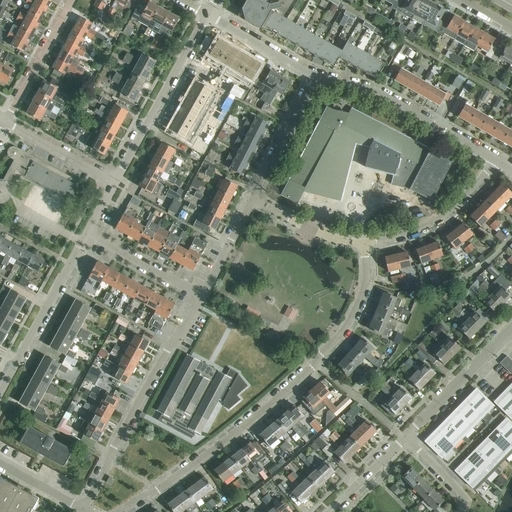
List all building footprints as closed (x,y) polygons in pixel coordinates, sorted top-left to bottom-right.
[(27,0),(26,3),(32,7),(29,11),(42,18),(46,10),(28,0),(27,0)] [(28,0),(46,10),(51,1),(49,0),(28,0)] [(246,0),(242,9),(245,21),(260,30),(262,26),(272,32),(273,30),(277,33),(276,34),(277,35),(286,19),(267,8),(272,0),(246,0)] [(385,0),(392,4),(391,7),(397,10),(402,0),(385,0)] [(402,0),(397,10),(412,19),(423,0),(422,0),(402,0)] [(426,0),(425,2),(423,0),(412,19),(422,24),(424,21),(433,6),(434,4),(433,4),(432,2),(430,1),(428,1),(426,0)] [(149,27),(152,21),(160,8),(149,2),(146,8),(138,4),(131,18),(149,27)] [(424,21),(422,24),(438,34),(444,23),(439,20),(444,10),(443,10),(443,8),(440,6),(438,7),(437,6),(436,8),(433,6),(424,21)] [(110,7),(107,14),(112,16),(116,10),(110,7)] [(370,7),(367,13),(372,16),(375,10),(370,7)] [(149,28),(152,30),(158,33),(169,13),(160,8),(152,21),(149,27),(149,28)] [(27,16),(20,13),(18,16),(37,27),(42,18),(29,11),(27,16)] [(373,16),(388,25),(390,21),(375,12),(373,16)] [(169,13),(158,33),(160,34),(165,37),(169,30),(172,32),(179,19),(169,13)] [(344,14),(338,24),(344,27),(349,17),(344,14)] [(16,20),(23,23),(20,28),(33,35),(37,27),(18,16),(16,20)] [(444,23),(438,34),(442,36),(443,34),(455,40),(457,35),(465,22),(454,16),(448,25),(444,23)] [(96,32),(89,29),(92,24),(80,17),(75,26),(94,36),(96,32)] [(286,19),(277,35),(279,36),(279,35),(286,39),(286,40),(287,40),(295,24),(286,19)] [(465,46),(475,28),(465,22),(457,35),(455,40),(465,46)] [(295,24),(287,40),(288,41),(289,41),(295,45),(296,45),(305,30),(295,24)] [(86,36),(92,39),(94,36),(75,26),(70,34),(83,41),(86,36)] [(134,30),(127,26),(123,32),(130,36),(134,30)] [(148,27),(144,34),(149,37),(152,30),(149,28),(148,27)] [(17,33),(11,30),(9,33),(28,44),(33,35),(20,28),(17,33)] [(474,51),(477,46),(485,34),(475,28),(465,46),(474,51)] [(305,30),(296,45),(298,46),(305,50),(305,51),(314,35),(305,30)] [(96,32),(94,36),(99,39),(103,41),(105,37),(101,35),(96,32)] [(14,40),(11,45),(23,52),(28,44),(9,33),(7,37),(14,40)] [(86,49),(80,46),(83,41),(70,34),(66,43),(85,53),(86,49)] [(487,52),(485,56),(491,59),(497,49),(491,46),(495,39),(485,34),(477,46),(487,52)] [(153,47),(161,52),(164,46),(161,44),(165,37),(160,35),(153,47)] [(314,35),(305,51),(307,52),(307,51),(314,55),(314,56),(315,56),(324,40),(314,35)] [(218,40),(206,61),(227,73),(239,52),(218,40)] [(324,40),(315,56),(317,57),(324,61),(323,61),(324,61),(333,46),(324,40)] [(342,51),(338,58),(339,58),(340,59),(347,63),(348,63),(357,48),(347,42),(342,51)] [(432,42),(429,47),(435,51),(438,46),(432,42)] [(76,53),(83,56),(84,54),(85,53),(66,43),(61,51),(74,58),(76,53)] [(401,53),(407,56),(411,49),(405,45),(401,53)] [(333,46),(324,61),(326,62),(333,66),(334,67),(339,58),(338,58),(342,51),(333,46)] [(499,58),(511,65),(511,63),(511,49),(507,46),(506,46),(499,58)] [(357,48),(348,63),(350,64),(357,68),(356,68),(357,69),(366,53),(357,48)] [(495,61),(501,51),(497,49),(491,59),(495,61)] [(78,65),(71,62),(74,58),(61,51),(57,59),(75,70),(77,66),(78,65)] [(239,52),(227,73),(248,86),(261,65),(239,52)] [(9,53),(5,60),(10,62),(13,56),(9,53)] [(366,53),(357,69),(359,70),(359,69),(366,73),(366,74),(375,58),(366,53)] [(156,61),(143,54),(137,64),(150,71),(156,61)] [(375,58),(366,74),(368,75),(369,75),(375,79),(376,79),(385,64),(375,58)] [(54,69),(51,73),(61,79),(64,74),(64,75),(67,71),(73,74),(73,73),(75,70),(57,59),(52,68),(54,69)] [(132,74),(145,81),(150,71),(137,64),(132,74)] [(402,67),(398,64),(394,71),(398,73),(395,80),(406,87),(412,75),(401,69),(402,67)] [(13,71),(2,65),(0,69),(0,79),(6,83),(13,71)] [(419,75),(423,69),(418,66),(414,72),(419,75)] [(261,74),(255,85),(260,88),(259,90),(265,93),(266,94),(262,100),(265,102),(280,77),(270,71),(267,77),(261,74)] [(431,81),(434,75),(429,72),(425,78),(431,81)] [(145,81),(132,74),(126,84),(139,91),(145,81)] [(417,93),(423,82),(412,75),(406,87),(417,93)] [(274,98),(277,92),(283,95),(290,83),(280,77),(265,102),(269,104),(272,97),(274,98)] [(457,77),(452,86),(459,90),(464,81),(457,77)] [(45,81),(39,92),(51,99),(52,98),(57,102),(66,86),(56,80),(52,78),(49,84),(45,81)] [(495,79),(492,84),(498,88),(501,82),(495,79)] [(463,89),(468,92),(473,84),(468,81),(463,89)] [(196,82),(183,106),(204,118),(218,94),(196,82)] [(423,82),(417,93),(428,99),(434,88),(423,82)] [(505,91),(508,86),(501,82),(498,88),(505,91)] [(121,94),(134,101),(139,91),(126,84),(121,94)] [(451,95),(446,92),(445,94),(434,88),(428,99),(439,106),(443,99),(447,101),(451,95)] [(484,101),(485,99),(489,93),(484,90),(480,99),(484,101)] [(51,112),(55,106),(61,110),(63,105),(57,102),(52,98),(51,99),(39,92),(33,103),(46,110),(46,109),(51,112)] [(465,104),(467,101),(463,98),(458,107),(462,110),(458,117),(469,123),(477,111),(465,104)] [(494,107),(498,109),(503,101),(499,98),(494,107)] [(40,120),(43,114),(55,120),(57,116),(51,112),(46,109),(46,110),(33,103),(27,114),(40,120)] [(111,111),(108,116),(121,123),(128,112),(115,105),(111,111)] [(261,110),(271,115),(273,109),(264,105),(261,110)] [(102,106),(99,111),(108,116),(111,111),(102,106)] [(183,106),(169,130),(191,142),(204,118),(183,106)] [(303,192),(341,201),(355,143),(399,155),(391,185),(409,189),(432,201),(452,163),(430,151),(430,150),(351,109),(347,117),(327,107),(281,196),(297,204),(303,192)] [(121,123),(108,116),(99,111),(96,109),(94,113),(100,116),(100,117),(106,120),(103,127),(116,134),(121,123)] [(480,129),(487,117),(477,111),(469,123),(480,129)] [(253,123),(247,119),(245,123),(264,132),(269,124),(256,117),(253,123)] [(487,117),(480,129),(491,136),(498,123),(487,117)] [(243,126),(250,130),(247,135),(260,141),(264,132),(245,123),(243,126)] [(498,123),(491,136),(502,142),(509,129),(498,123)] [(76,126),(70,135),(76,138),(79,132),(82,134),(84,130),(76,126)] [(116,134),(103,127),(97,137),(110,145),(116,134)] [(511,130),(509,129),(502,142),(511,147),(511,130)] [(91,134),(85,145),(104,156),(110,145),(97,137),(91,134)] [(245,140),(238,136),(236,140),(256,150),(260,141),(247,135),(245,140)] [(235,143),(241,147),(239,152),(251,158),(256,150),(236,140),(235,143)] [(175,150),(162,143),(157,153),(169,160),(175,150)] [(8,183),(14,172),(15,170),(70,201),(76,189),(79,191),(83,184),(16,148),(15,148),(13,147),(13,148),(11,148),(10,148),(9,149),(9,150),(8,151),(8,152),(8,153),(7,153),(8,154),(8,155),(8,156),(9,157),(9,158),(11,158),(14,160),(4,180),(0,180),(0,182),(0,181),(0,204),(3,204),(8,201),(11,196),(9,188),(10,186),(8,183)] [(190,155),(198,160),(201,155),(192,150),(190,155)] [(236,157),(230,153),(228,157),(247,167),(251,158),(239,152),(236,157)] [(150,164),(163,171),(169,160),(157,153),(150,164)] [(213,159),(207,156),(204,162),(210,165),(213,159)] [(230,169),(243,175),(247,167),(228,157),(226,161),(233,164),(230,169)] [(144,175),(157,182),(163,171),(150,164),(144,175)] [(144,175),(138,186),(151,193),(156,196),(162,185),(157,182),(144,175)] [(200,181),(195,178),(191,185),(196,188),(200,181)] [(238,186),(225,179),(219,190),(232,196),(238,186)] [(511,194),(511,193),(502,184),(496,190),(497,191),(496,193),(496,194),(505,202),(511,194)] [(232,196),(219,190),(213,201),(226,208),(232,196)] [(177,202),(180,196),(174,193),(171,198),(177,202)] [(495,195),(493,194),(486,200),(497,210),(505,202),(496,194),(495,195)] [(133,197),(130,203),(138,207),(141,201),(133,197)] [(480,207),(481,207),(481,209),(480,210),(489,219),(497,210),(486,200),(480,207)] [(181,204),(174,201),(169,210),(175,214),(181,204)] [(226,208),(213,201),(208,212),(221,219),(226,208)] [(138,207),(130,203),(123,214),(135,221),(142,209),(138,207)] [(470,217),(481,227),(489,219),(480,210),(479,211),(477,211),(477,210),(470,217)] [(197,221),(195,226),(208,233),(211,228),(215,230),(221,219),(208,212),(202,223),(197,221)] [(127,235),(133,222),(134,223),(135,221),(123,214),(115,228),(127,235)] [(501,224),(496,219),(493,222),(498,227),(501,224)] [(138,241),(144,228),(134,223),(133,222),(127,235),(138,241)] [(490,226),(494,231),(498,227),(493,222),(490,226)] [(473,235),(464,223),(457,229),(457,231),(456,232),(464,242),(473,235)] [(148,247),(155,234),(144,228),(138,241),(148,247)] [(499,231),(494,236),(502,242),(506,237),(499,231)] [(446,238),(455,249),(464,242),(456,232),(455,233),(453,233),(453,232),(446,238)] [(160,253),(159,255),(165,258),(166,256),(170,259),(177,246),(181,239),(179,237),(172,234),(170,233),(166,240),(159,253),(160,253)] [(159,253),(166,240),(155,234),(148,247),(159,253)] [(0,253),(1,252),(7,255),(13,244),(3,238),(0,243),(0,253)] [(207,245),(195,238),(189,250),(201,256),(207,245)] [(443,255),(438,242),(430,245),(430,246),(429,248),(428,248),(432,260),(443,255)] [(11,258),(17,261),(24,250),(13,244),(7,255),(2,264),(6,267),(11,258)] [(177,246),(170,259),(181,265),(188,252),(187,252),(177,246)] [(427,248),(425,248),(425,247),(416,250),(421,264),(432,260),(428,248),(427,248)] [(22,263),(28,266),(34,255),(24,250),(17,261),(12,270),(17,273),(22,263)] [(188,252),(181,265),(193,271),(201,256),(189,250),(187,252),(188,252)] [(411,266),(407,252),(399,254),(399,255),(398,257),(396,257),(399,269),(411,266)] [(32,269),(38,272),(44,261),(34,255),(28,266),(23,276),(27,278),(32,269)] [(395,257),(394,256),(394,255),(385,258),(388,272),(399,269),(396,257),(395,257)] [(102,281),(109,269),(97,262),(89,277),(101,283),(102,281)] [(445,280),(439,263),(434,265),(437,271),(441,282),(445,280)] [(500,275),(491,266),(486,271),(495,280),(500,275)] [(109,269),(102,281),(113,287),(119,274),(109,269)] [(432,273),(428,274),(433,285),(441,282),(437,271),(432,273)] [(119,274),(113,287),(123,293),(130,280),(119,274)] [(392,277),(393,283),(402,281),(401,275),(392,277)] [(502,276),(488,290),(503,304),(511,296),(505,291),(510,285),(502,276)] [(27,280),(22,277),(18,284),(23,287),(27,280)] [(88,291),(94,295),(101,283),(89,277),(81,292),(86,295),(88,291)] [(130,280),(123,293),(134,299),(141,286),(130,280)] [(491,286),(485,280),(482,284),(487,289),(491,286)] [(478,287),(484,293),(487,289),(482,284),(478,287)] [(145,305),(152,292),(141,286),(134,299),(145,305)] [(466,292),(474,300),(478,295),(471,288),(466,292)] [(490,298),(484,303),(494,313),(503,304),(488,290),(485,293),(490,298)] [(25,299),(11,291),(5,303),(19,310),(25,299)] [(145,305),(155,311),(156,311),(163,298),(152,292),(145,305)] [(401,300),(384,293),(379,305),(392,310),(408,316),(410,312),(398,307),(401,300)] [(163,298),(156,311),(155,311),(154,312),(166,319),(174,304),(163,298)] [(90,308),(76,301),(70,312),(83,320),(90,308)] [(11,318),(13,320),(19,310),(5,303),(0,311),(0,314),(10,320),(11,318)] [(389,318),(392,310),(379,305),(374,317),(391,324),(395,325),(403,329),(405,324),(389,318)] [(454,308),(460,313),(463,310),(458,305),(454,308)] [(288,307),(284,315),(293,319),(297,312),(288,307)] [(460,313),(454,308),(451,311),(456,317),(460,313)] [(89,314),(96,318),(98,313),(92,310),(89,314)] [(475,312),(471,317),(464,310),(460,314),(477,331),(485,322),(475,312)] [(65,322),(68,323),(66,325),(77,331),(83,320),(70,312),(65,322)] [(148,324),(160,331),(166,319),(154,312),(148,324)] [(11,324),(8,322),(10,320),(0,314),(0,329),(7,333),(11,324)] [(459,329),(469,339),(477,331),(460,314),(457,317),(464,324),(459,329)] [(386,337),(391,324),(374,317),(369,329),(386,337)] [(120,318),(117,323),(125,328),(128,322),(120,318)] [(446,334),(450,330),(441,321),(437,326),(446,334)] [(65,327),(62,326),(57,335),(71,343),(77,331),(66,325),(65,327)] [(393,331),(401,334),(403,329),(395,325),(393,331)] [(121,333),(119,338),(125,342),(128,337),(121,333)] [(51,347),(65,354),(71,343),(57,335),(51,347)] [(149,342),(135,335),(133,340),(128,337),(125,342),(130,344),(143,351),(149,342)] [(362,338),(355,347),(365,356),(374,364),(378,360),(369,352),(373,348),(362,338)] [(460,348),(450,338),(442,346),(452,356),(460,348)] [(427,358),(432,354),(421,343),(416,348),(427,358)] [(122,348),(115,344),(112,349),(119,353),(122,348)] [(143,351),(130,344),(124,355),(138,362),(143,351)] [(438,359),(444,365),(452,356),(442,346),(434,355),(433,355),(432,354),(427,358),(433,364),(438,359)] [(365,356),(355,347),(346,356),(357,366),(365,356)] [(107,352),(101,348),(97,355),(104,358),(107,352)] [(119,353),(112,349),(110,354),(116,358),(119,353)] [(78,361),(74,359),(76,354),(70,351),(64,361),(74,366),(78,361)] [(423,362),(426,359),(419,352),(416,355),(423,362)] [(138,362),(124,355),(119,365),(132,373),(138,362)] [(187,355),(157,411),(156,411),(162,414),(158,421),(191,439),(195,432),(200,435),(219,399),(223,401),(223,403),(228,410),(240,399),(236,395),(247,386),(238,375),(239,374),(230,369),(226,376),(212,368),(210,371),(205,367),(206,365),(187,355)] [(346,356),(338,366),(348,375),(353,370),(360,376),(361,377),(365,373),(364,372),(357,366),(346,356)] [(511,361),(507,356),(500,363),(510,374),(511,372),(511,361)] [(59,365),(45,357),(39,369),(53,376),(59,365)] [(108,375),(126,384),(132,373),(119,365),(107,359),(104,364),(112,369),(108,375)] [(378,360),(374,364),(378,368),(384,362),(380,359),(378,360)] [(407,362),(412,367),(415,364),(409,359),(407,362)] [(59,371),(66,374),(68,370),(72,371),(74,366),(64,361),(59,371)] [(412,367),(407,362),(404,364),(409,370),(412,367)] [(435,374),(425,364),(417,372),(427,382),(435,374)] [(101,373),(98,371),(91,367),(88,372),(98,378),(101,373)] [(376,372),(370,367),(365,373),(371,378),(376,372)] [(34,378),(37,379),(35,382),(47,388),(53,376),(39,369),(34,378)] [(92,382),(95,384),(98,378),(88,372),(85,379),(92,382)] [(409,380),(419,390),(427,382),(417,372),(409,380)] [(371,378),(365,373),(361,377),(357,382),(362,387),(371,378)] [(34,383),(31,382),(26,391),(41,399),(47,388),(35,382),(34,383)] [(330,393),(320,382),(312,389),(322,400),(330,393)] [(383,386),(388,391),(391,388),(385,383),(383,386)] [(383,386),(380,389),(385,394),(388,391),(383,386)] [(401,388),(393,396),(404,406),(411,398),(401,388)] [(86,389),(84,394),(89,396),(100,403),(114,410),(119,400),(106,392),(101,390),(98,395),(92,392),(91,392),(86,389)] [(303,397),(313,408),(322,400),(312,389),(303,397)] [(477,390),(466,400),(482,416),(484,415),(493,405),(477,390)] [(20,403),(34,411),(41,399),(26,391),(20,403)] [(389,397),(381,406),(391,416),(394,413),(395,415),(404,406),(393,396),(388,391),(385,394),(389,397)] [(511,398),(505,392),(495,403),(511,419),(511,398)] [(325,397),(322,400),(336,416),(350,402),(346,398),(335,408),(325,397)] [(466,400),(456,411),(472,426),(481,417),(483,420),(486,417),(484,415),(482,416),(466,400)] [(100,403),(97,409),(86,402),(83,407),(90,411),(108,420),(114,410),(100,403)] [(71,414),(75,407),(70,404),(66,412),(71,414)] [(294,405),(285,412),(295,424),(300,429),(303,427),(299,421),(304,417),(294,405)] [(45,410),(39,406),(36,412),(42,415),(43,414),(45,410)] [(356,421),(353,418),(360,411),(355,406),(346,415),(349,418),(348,419),(353,424),(356,421)] [(35,411),(32,417),(44,423),(47,417),(43,414),(42,415),(36,412),(35,411)] [(108,420),(90,411),(84,422),(102,431),(108,420)] [(456,411),(446,421),(462,437),(464,435),(472,426),(456,411)] [(11,418),(16,421),(19,415),(14,412),(11,418)] [(66,412),(63,418),(68,421),(71,415),(71,414),(66,412)] [(295,424),(285,412),(276,420),(286,432),(295,424)] [(65,425),(68,421),(63,418),(57,429),(69,436),(73,429),(65,425)] [(345,422),(350,427),(353,424),(348,419),(345,422)] [(511,424),(507,419),(496,430),(511,445),(511,424)] [(286,432),(276,420),(268,427),(278,439),(286,432)] [(314,420),(310,424),(317,433),(322,429),(314,420)] [(377,431),(366,421),(358,429),(368,439),(377,431)] [(446,421),(436,431),(452,447),(453,446),(461,438),(463,440),(466,437),(464,435),(462,437),(446,421)] [(79,432),(96,442),(102,431),(84,422),(79,432)] [(72,450),(29,427),(20,443),(63,466),(72,450)] [(259,435),(269,446),(278,439),(268,427),(259,435)] [(308,432),(303,427),(300,429),(305,435),(308,432)] [(327,429),(314,442),(322,450),(327,445),(328,444),(323,438),(325,436),(328,439),(329,438),(334,443),(337,439),(332,434),(327,429)] [(350,436),(361,447),(368,439),(358,429),(350,436)] [(511,445),(496,430),(486,440),(506,459),(511,452),(511,445)] [(335,431),(332,434),(337,439),(340,436),(335,431)] [(436,431),(426,442),(442,458),(451,448),(455,452),(457,450),(453,446),(452,447),(436,431)] [(342,444),(353,455),(361,447),(350,436),(342,444)] [(486,440),(476,450),(496,469),(497,468),(506,459),(486,440)] [(244,447),(241,449),(250,461),(254,467),(259,473),(262,470),(258,464),(253,458),(262,452),(254,441),(251,444),(249,441),(243,445),(244,447)] [(291,447),(286,442),(283,445),(287,450),(291,447)] [(309,447),(315,453),(320,448),(314,442),(309,447)] [(334,453),(344,463),(353,455),(342,444),(334,453)] [(279,447),(284,453),(287,450),(283,445),(279,447)] [(250,461),(241,449),(232,456),(241,468),(250,461)] [(476,450),(466,461),(486,480),(486,479),(494,471),(496,473),(499,470),(497,468),(496,469),(476,450)] [(241,468),(232,456),(223,463),(232,475),(241,468)] [(315,461),(310,456),(306,459),(312,464),(315,461)] [(282,458),(277,462),(281,466),(286,462),(282,458)] [(303,462),(308,467),(312,464),(306,459),(303,462)] [(335,472),(324,461),(316,469),(326,480),(335,472)] [(466,461),(456,471),(475,490),(485,481),(489,485),(491,483),(486,479),(486,480),(466,461)] [(214,470),(223,482),(232,475),(223,463),(214,470)] [(411,468),(402,476),(413,488),(422,479),(411,468)] [(308,477),(318,488),(326,480),(316,469),(308,477)] [(298,477),(293,472),(290,475),(295,480),(298,477)] [(286,478),(292,483),(295,480),(290,475),(286,478)] [(0,511),(31,511),(39,498),(22,489),(23,487),(18,484),(17,486),(0,477),(0,511)] [(213,489),(204,477),(195,484),(204,496),(213,489)] [(300,485),(310,496),(318,488),(308,477),(300,485)] [(245,484),(240,478),(237,481),(241,487),(245,484)] [(424,499),(433,490),(422,479),(413,488),(424,499)] [(286,495),(292,489),(283,480),(278,485),(286,495)] [(233,484),(237,490),(241,487),(237,481),(233,484)] [(204,496),(195,484),(186,491),(195,503),(204,496)] [(398,489),(394,484),(390,488),(394,493),(398,489)] [(292,492),(302,503),(310,496),(300,485),(292,492)] [(440,505),(444,501),(433,490),(424,499),(435,510),(440,505)] [(186,491),(177,497),(186,509),(187,511),(193,511),(192,511),(198,507),(195,503),(186,491)] [(273,500),(268,494),(265,497),(270,503),(273,500)] [(168,504),(173,511),(181,511),(186,509),(177,497),(168,504)] [(261,500),(266,506),(270,503),(265,497),(261,500)] [(292,511),(283,501),(274,508),(277,511),(292,511)]
